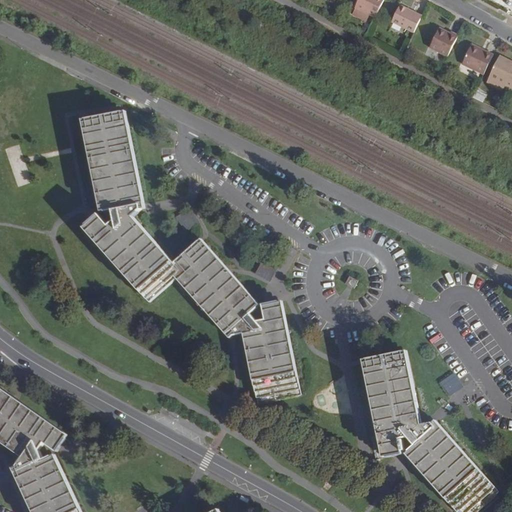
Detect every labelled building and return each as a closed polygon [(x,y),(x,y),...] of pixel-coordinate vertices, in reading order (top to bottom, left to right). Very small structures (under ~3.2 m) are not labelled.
[(376,18),(384,0),(358,0),(355,7),(370,15),(376,18)] [(414,33),(422,16),(400,5),(392,22),(414,33)] [(366,22),(370,15),(355,7),(352,15),(366,22)] [(448,57),(459,36),(451,32),(450,33),(440,28),(430,48),(448,57)] [(484,75),(493,55),(472,45),(463,64),(484,75)] [(511,63),(499,57),(490,76),(505,84),(511,86),(511,63)] [(505,84),(490,76),(487,83),(502,90),(505,84)] [(141,209),(123,116),(88,123),(106,211),(115,210),(117,219),(110,226),(100,215),(95,219),(88,225),(153,297),(179,274),(235,335),(249,333),(263,404),(299,396),(280,303),(264,306),(268,321),(259,323),(252,314),(258,309),(201,245),(175,268),(131,219),(141,209)] [(359,282),(351,278),(347,286),(355,290),(359,282)] [(405,357),(370,363),(384,435),(372,437),(376,460),(403,455),(401,440),(409,438),(416,446),(410,451),(431,475),(463,511),(476,511),(496,495),(468,462),(434,424),(418,427),(405,357)] [(452,373),(439,382),(450,396),(463,386),(452,373)] [(58,452),(67,438),(0,392),(0,436),(26,454),(17,466),(38,511),(78,511),(53,456),(44,459),(40,451),(45,443),(58,452)] [(0,490),(1,491),(8,479),(0,473),(0,490)]
